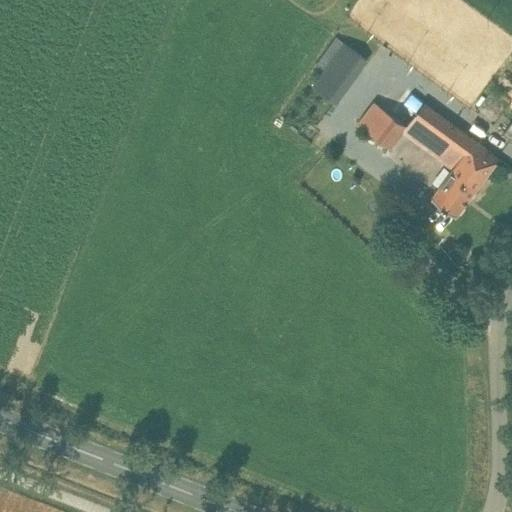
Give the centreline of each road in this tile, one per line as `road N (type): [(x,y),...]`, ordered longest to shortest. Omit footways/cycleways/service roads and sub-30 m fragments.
road 1 (tertiary): [(238,511),(0,418)]
road 2 (unclassified): [(496,511),(511,321)]
